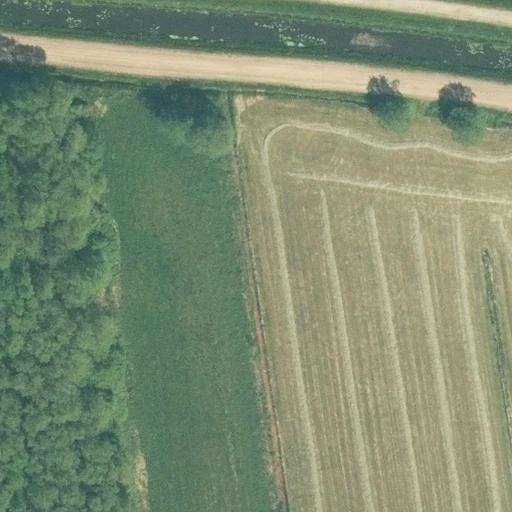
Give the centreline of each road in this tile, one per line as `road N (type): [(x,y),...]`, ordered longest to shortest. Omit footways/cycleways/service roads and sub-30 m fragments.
road 1 (track): [(0,44),(511,93)]
road 2 (track): [(511,16),(393,0)]
